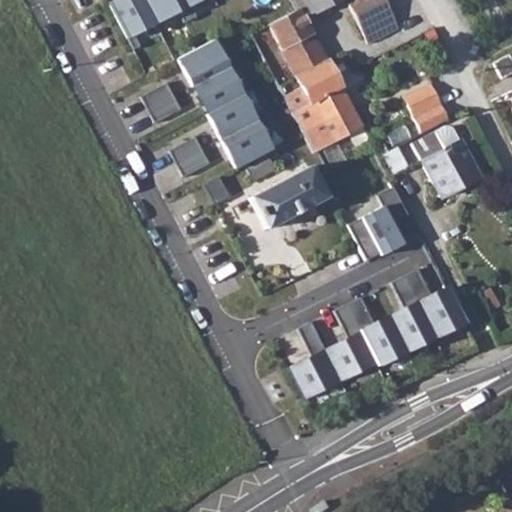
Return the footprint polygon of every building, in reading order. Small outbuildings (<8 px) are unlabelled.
[(117,0),(106,6),(125,42),(131,38),(125,27),(147,15),(139,0),(117,0)] [(169,4),(175,15),(181,12),(174,0),(139,0),(147,15),(169,4)] [(182,0),(174,0),(181,12),(187,9),(182,0)] [(300,0),(308,14),(334,0),(300,0)] [(351,0),(345,3),(357,26),(387,13),(380,0),(351,0)] [(293,10),(265,23),(266,25),(278,49),(308,34),(294,9),(293,10)] [(387,13),(357,26),(365,43),(395,28),(387,13)] [(308,34),(278,49),(292,73),(291,76),(293,76),(322,61),(308,34)] [(175,59),(190,86),(236,62),(233,56),(222,62),(210,40),(175,59)] [(511,68),(505,56),(490,63),(497,78),(511,70),(511,68)] [(293,76),(291,76),(296,87),(280,95),(309,151),(326,143),(346,132),(356,127),(322,61),(293,76)] [(236,62),(190,86),(204,113),(239,95),(228,74),(239,68),(236,62)] [(163,84),(137,98),(144,111),(170,97),(163,84)] [(400,97),(410,117),(436,104),(427,84),(400,97)] [(239,95),(204,113),(218,140),(264,116),(261,109),(250,115),(239,95)] [(144,111),(151,125),(177,111),(170,97),(144,111)] [(218,140),(233,168),(268,150),(256,128),(268,122),(264,116),(218,140)] [(356,127),(346,132),(353,144),(363,139),(356,127)] [(474,178),(449,129),(436,136),(433,130),(408,143),(436,197),(474,178)] [(191,137),(165,151),(172,164),(198,150),(191,137)] [(172,164),(179,178),(206,164),(198,150),(172,164)] [(305,166),(245,198),(261,229),(321,197),(305,166)] [(378,206),(343,225),(361,261),(397,242),(387,222),(403,213),(389,188),(373,196),(378,206)] [(430,337),(460,322),(443,289),(427,297),(413,269),(399,276),(430,337)] [(385,318),(402,351),(430,337),(399,276),(386,282),(400,310),(385,318)] [(372,362),(373,365),(402,351),(385,318),(370,325),(356,297),(343,304),(372,362)] [(336,380),(372,362),(343,304),(329,311),(343,339),(321,350),(336,380)] [(307,357),(284,368),(299,398),(336,380),(321,350),(307,322),(293,329),(307,357)] [(430,511),(424,503),(407,511),(406,511),(430,511)]
